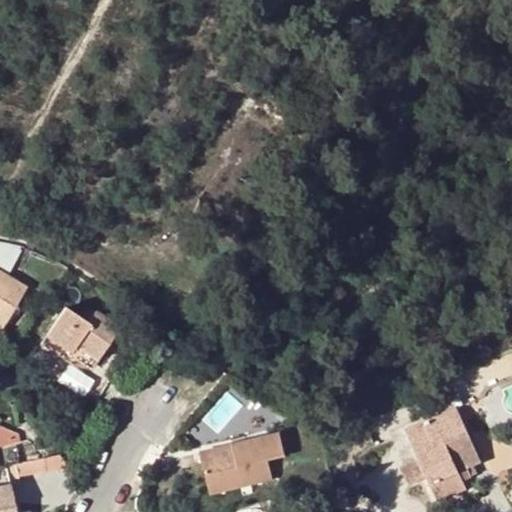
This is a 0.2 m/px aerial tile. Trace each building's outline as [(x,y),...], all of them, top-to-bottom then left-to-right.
[(0,242),(0,262),(12,268),(19,249),(0,242)] [(0,272),(0,325),(3,327),(27,289),(0,272)] [(71,351),(77,344),(80,347),(99,359),(119,328),(95,312),(88,322),(66,308),(48,335),(71,351)] [(407,430),(438,501),(466,489),(463,481),(472,476),(468,468),(475,465),(481,462),(457,408),(407,430)] [(0,446),(19,443),(18,433),(0,425),(0,446)] [(284,452),(279,431),(199,448),(209,490),(270,477),(266,457),(284,452)] [(468,468),(472,476),(479,474),(475,465),(468,468)] [(28,484),(28,504),(55,507),(59,485),(28,484)] [(0,511),(15,511),(11,486),(5,486),(0,487),(0,511)]
